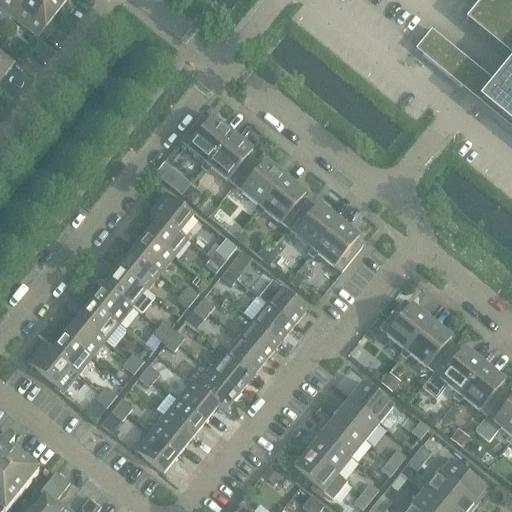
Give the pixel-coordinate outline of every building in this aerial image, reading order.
[(0,0),(0,9),(11,18),(25,0),(0,0)] [(62,0),(25,0),(11,18),(38,39),(66,3),(62,0)] [(511,0),(482,0),(465,22),(511,60),(511,66),(482,103),(511,127),(511,0)] [(430,32),(415,51),(461,89),(477,70),(464,59),(439,38),(430,32)] [(0,81),(12,67),(0,57),(0,81)] [(187,151),(203,164),(201,169),(203,171),(232,136),(212,120),(207,126),(200,120),(180,144),(188,150),(187,151)] [(232,136),(203,171),(206,174),(211,171),(226,183),(227,182),(234,188),(254,164),(247,158),(252,152),(232,136)] [(240,194),(256,207),(254,213),(256,215),(285,179),(265,163),(261,169),(254,164),(234,188),(241,193),(240,194)] [(164,165),(155,176),(168,186),(176,175),(164,165)] [(285,179),(256,215),(259,217),(264,214),(280,226),(280,225),(287,231),(307,207),(300,201),(305,195),(285,179)] [(190,187),(181,197),(191,205),(196,199),(195,192),(190,187)] [(149,214),(158,221),(159,220),(178,236),(179,235),(192,218),(164,196),(149,214)] [(293,238),(309,251),(307,256),(310,258),(338,222),(319,206),(314,212),(307,207),(287,231),(294,237),(293,238)] [(145,237),(173,259),(187,242),(179,235),(178,236),(159,220),(158,221),(145,237)] [(338,222),(310,258),(312,260),(318,257),(333,270),(334,269),(341,275),(361,250),(353,244),(358,238),(338,222)] [(231,229),(227,233),(235,239),(241,232),(236,228),(231,229)] [(131,254),(159,276),(173,259),(145,237),(131,254)] [(264,245),(255,257),(261,263),(271,251),(264,245)] [(261,263),(268,268),(277,257),(271,251),(261,263)] [(146,293),(159,276),(131,254),(118,270),(146,293)] [(209,261),(220,269),(225,263),(214,255),(209,261)] [(204,267),(215,276),(220,269),(209,261),(204,267)] [(225,273),(236,282),(241,276),(230,267),(225,273)] [(104,287),(132,310),(140,317),(154,299),(146,293),(118,270),(104,287)] [(231,289),(236,282),(225,273),(220,280),(231,289)] [(290,284),(297,289),(304,279),(297,274),(290,284)] [(272,283),(258,300),(293,329),(307,311),(279,289),(272,283)] [(90,304),(118,327),(132,310),(104,287),(90,304)] [(182,295),(193,304),(199,297),(188,288),(182,295)] [(177,301),(188,310),(193,304),(182,295),(177,301)] [(256,299),(242,316),(252,323),(279,346),(293,329),(258,300),(256,299)] [(198,307),(209,316),(214,309),(203,301),(198,307)] [(382,315),(381,317),(387,322),(399,307),(392,302),(382,315)] [(77,321),(105,343),(118,327),(90,304),(77,321)] [(204,322),(209,316),(198,307),(193,314),(204,322)] [(386,338),(401,351),(400,357),(402,359),(431,323),(411,307),(406,313),(399,307),(387,322),(379,331),(386,337),(386,338)] [(63,338),(91,360),(105,343),(77,321),(63,338)] [(157,330),(168,339),(173,332),(163,323),(157,330)] [(238,340),(265,362),(279,346),(252,323),(238,340)] [(431,323),(402,359),(405,361),(410,358),(425,370),(426,369),(433,375),(453,351),(446,345),(450,339),(431,323)] [(152,337),(160,343),(163,345),(168,339),(157,330),(152,337)] [(168,339),(179,348),(184,341),(173,332),(168,339)] [(69,370),(68,371),(77,378),(91,360),(63,338),(49,354),(69,370)] [(163,345),(165,347),(174,354),(179,348),(168,339),(163,345)] [(224,357),(252,379),(265,362),(238,340),(224,357)] [(42,347),(27,365),(55,388),(63,395),(77,378),(68,371),(69,370),(49,354),(50,353),(42,347)] [(357,348),(349,358),(362,368),(370,358),(357,348)] [(435,401),(446,387),(455,394),(453,400),(455,402),(484,366),(464,351),(460,357),(453,351),(433,375),(421,390),(435,401)] [(128,362),(139,370),(144,364),(133,355),(128,362)] [(211,374),(238,396),(252,379),(224,357),(211,374)] [(122,368),(133,377),(139,370),(128,362),(122,368)] [(484,366),(455,402),(458,404),(463,401),(478,414),(479,413),(486,418),(506,394),(499,388),(504,382),(484,366)] [(368,375),(391,394),(399,383),(388,375),(387,376),(375,367),(368,375)] [(143,374),(154,383),(159,377),(148,368),(143,374)] [(149,390),(154,383),(143,374),(138,381),(149,390)] [(218,408),(217,409),(223,414),(238,396),(211,374),(198,390),(197,391),(218,408)] [(176,402),(204,425),(217,409),(218,408),(197,391),(198,390),(191,384),(176,402)] [(362,385),(348,402),(378,427),(379,426),(388,434),(401,418),(391,410),(392,409),(362,385)] [(100,395),(111,404),(116,398),(105,389),(100,395)] [(488,445),(499,431),(508,438),(506,443),(509,445),(511,440),(511,399),(506,394),(486,418),(474,433),(488,445)] [(95,402),(106,411),(111,404),(100,395),(95,402)] [(116,408),(127,416),(132,410),(121,401),(116,408)] [(163,419),(191,441),(204,425),(176,402),(163,419)] [(334,419),(364,443),(378,427),(348,402),(334,419)] [(121,423),(127,416),(116,408),(111,414),(121,423)] [(428,418),(425,421),(434,428),(442,418),(437,414),(435,418),(428,418)] [(149,436),(177,458),(191,441),(163,419),(149,436)] [(321,436),(351,460),(364,443),(334,419),(321,436)] [(411,435),(419,442),(428,432),(419,425),(411,435)] [(456,433),(450,441),(461,449),(467,441),(456,433)] [(135,453),(163,476),(177,458),(149,436),(135,453)] [(307,453),(337,477),(351,460),(321,436),(307,453)] [(0,511),(7,511),(38,475),(10,452),(12,450),(13,447),(12,444),(11,442),(8,441),(5,441),(3,443),(1,445),(0,444),(0,511)] [(414,457),(424,464),(431,456),(421,448),(414,457)] [(307,453),(293,470),(313,486),(309,490),(319,499),(323,494),(332,502),(346,484),(337,477),(307,453)] [(397,453),(388,463),(397,470),(405,460),(397,453)] [(424,464),(414,457),(407,466),(416,473),(424,464)] [(472,511),(477,506),(473,503),(474,503),(485,489),(450,461),(439,475),(438,474),(428,487),(417,500),(407,511),(472,511)] [(381,473),(389,479),(397,470),(388,463),(381,473)] [(269,469),(262,476),(273,485),(279,478),(269,469)] [(44,498),(32,511),(61,511),(53,505),(69,486),(65,483),(55,475),(39,495),(44,498)] [(369,486),(361,496),(370,503),(378,493),(369,486)] [(353,506),(359,511),(362,511),(370,503),(361,496),(353,506)] [(374,506),(382,511),(385,511),(391,505),(381,497),(374,506)] [(301,509),(304,511),(309,511),(316,504),(310,499),(301,509)] [(61,511),(88,511),(94,506),(88,501),(81,510),(80,511),(67,511),(63,508),(61,511)]
